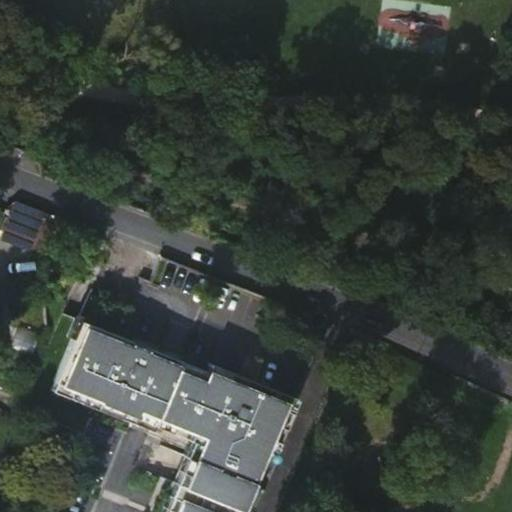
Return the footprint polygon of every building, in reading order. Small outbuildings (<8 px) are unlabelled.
[(0,233),(38,248),(52,214),(12,198),(0,230),(0,233)] [(253,474),(282,402),(143,345),(141,348),(129,344),(130,340),(83,321),(76,338),(71,335),(53,379),(133,412),(152,419),(191,436),(181,459),(190,463),(179,488),(173,502),(169,511),(237,511),(248,486),(240,483),(245,471),(253,474)] [(133,412),(129,423),(148,431),(152,419),(133,412)] [(85,472),(79,486),(89,490),(95,476),(85,472)] [(173,502),(179,488),(171,485),(165,499),(173,502)]
